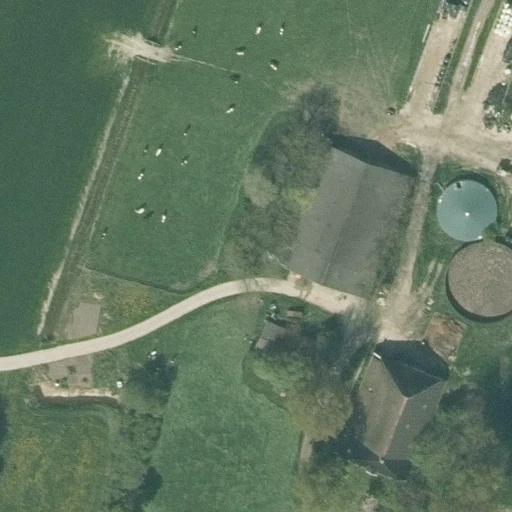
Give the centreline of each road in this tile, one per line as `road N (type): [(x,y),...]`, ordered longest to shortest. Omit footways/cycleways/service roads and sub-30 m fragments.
road 1 (track): [(490,0),(385,320),(360,311)]
road 2 (unclassified): [(216,293),(111,341),(0,362)]
road 3 (unclassified): [(307,511),(306,448),(333,377)]
